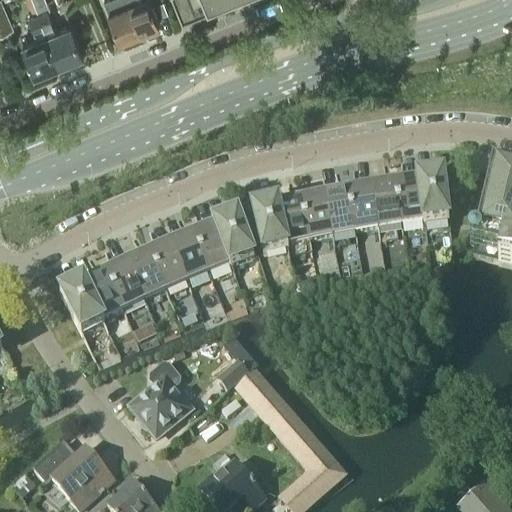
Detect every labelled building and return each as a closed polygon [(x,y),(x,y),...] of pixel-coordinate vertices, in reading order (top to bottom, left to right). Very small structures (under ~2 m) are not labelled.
[(34,76),(58,66),(30,0),(25,0),(31,13),(32,12),(34,16),(28,18),(36,39),(22,45),(34,76)] [(47,10),(50,9),(45,0),(30,0),(58,66),(82,57),(70,26),(55,31),(47,10)] [(119,42),(139,34),(124,0),(114,0),(118,8),(107,12),(119,42)] [(124,0),(139,34),(159,26),(148,0),(124,0)] [(175,0),(180,11),(192,6),(194,11),(214,3),(212,0),(175,0)] [(0,33),(11,29),(0,1),(0,33)] [(511,179),(492,174),(472,260),(497,266),(497,267),(511,270),(511,179)] [(422,229),(448,226),(443,179),(416,183),(417,186),(418,186),(423,226),(422,226),(422,229)] [(400,230),(422,226),(423,226),(418,186),(417,186),(394,189),(400,230)] [(377,233),(400,230),(394,189),(370,192),(377,233)] [(354,237),(377,233),(370,192),(347,197),(354,237)] [(331,241),(354,237),(347,197),(323,201),(331,241)] [(308,246),(331,241),(323,201),(300,206),(308,246)] [(285,251),(287,251),(308,246),(300,206),(278,210),(276,211),(285,251)] [(276,211),(278,210),(277,208),(251,214),(262,259),(287,254),(287,251),(285,251),(276,211)] [(229,273),(253,264),(237,219),(212,229),(213,232),(215,231),(229,270),(228,270),(229,273)] [(208,278),(228,270),(229,270),(215,231),(213,232),(192,240),(208,278)] [(186,287),(208,278),(192,240),(170,249),(186,287)] [(165,296),(186,287),(170,249),(148,259),(165,296)] [(143,306),(165,296),(148,259),(126,268),(143,306)] [(122,316),(143,306),(126,268),(104,278),(122,316)] [(101,326),(102,325),(122,316),(104,278),(84,288),(83,289),(101,326)] [(83,289),(84,288),(83,286),(59,298),(81,340),(104,328),(102,325),(101,326),(83,289)] [(247,378),(259,369),(245,353),(234,362),(237,367),(216,385),(226,396),(247,378)] [(178,383),(168,370),(163,370),(150,380),(150,385),(155,391),(130,412),(155,443),(189,415),(171,393),(178,388),(178,383)] [(259,375),(234,396),(306,478),(279,501),(288,511),(310,511),(349,479),(259,375)] [(62,448),(33,475),(45,489),(51,484),(74,511),(83,511),(114,485),(93,463),(91,465),(83,455),(74,462),(62,448)] [(249,511),(254,511),(264,504),(233,468),(213,485),(211,483),(197,495),(212,511),(230,511),(241,502),(249,511)] [(23,481),(11,492),(21,503),(33,493),(23,481)] [(154,511),(132,487),(114,503),(106,511),(154,511)] [(455,511),(503,511),(481,487),(454,511),(455,511)]
